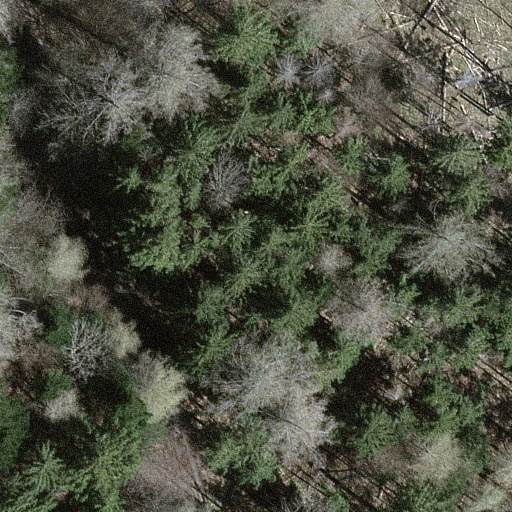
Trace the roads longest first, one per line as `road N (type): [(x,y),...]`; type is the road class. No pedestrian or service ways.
road 1 (track): [(88,197),(197,511)]
road 2 (track): [(88,197),(25,0)]
